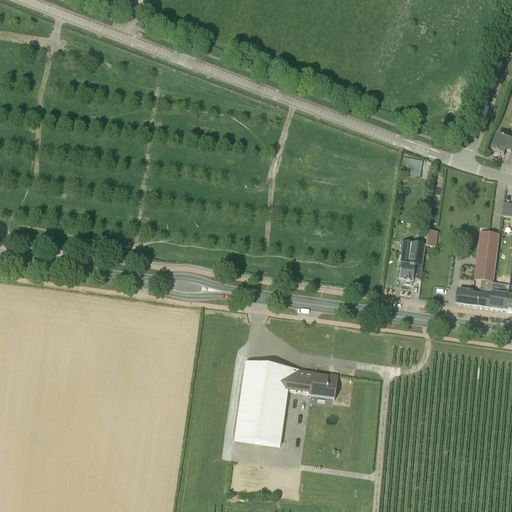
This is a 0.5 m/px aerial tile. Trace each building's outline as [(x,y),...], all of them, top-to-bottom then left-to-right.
[(511,152),(511,140),(497,135),(492,152),(504,156),(505,153),(511,155),(511,152)] [(402,175),(421,177),(423,160),(404,158),(402,175)] [(511,206),(504,205),(503,215),(502,218),(511,218),(511,206)] [(437,233),(428,232),(425,248),(435,249),(437,233)] [(475,281),(482,282),(494,284),(498,246),(500,236),(481,234),(480,244),(475,281)] [(410,285),(412,285),(414,270),(423,271),(425,258),(416,257),(416,262),(409,260),(409,254),(401,253),(398,283),(404,284),(405,286),(409,287),(410,285)] [(493,286),(494,284),(482,282),(480,297),(478,310),(490,311),(494,286),(493,286)] [(506,313),(509,287),(494,286),(490,311),(506,313)] [(458,294),(456,307),(478,310),(480,297),(479,296),(458,294)] [(234,442),(280,449),(287,394),(296,395),(299,375),(299,372),(245,364),(244,374),(234,442)] [(334,402),(336,387),(337,378),(321,375),(320,378),(313,377),(312,377),(299,375),(296,395),(309,397),(309,399),(334,402)]
